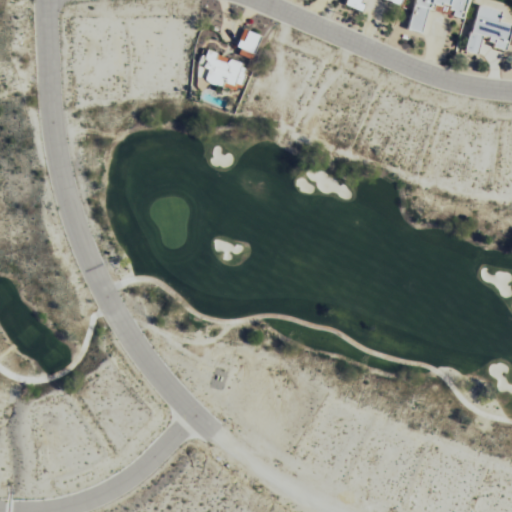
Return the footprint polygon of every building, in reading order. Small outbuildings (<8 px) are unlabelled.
[(401,0),(346,0),(344,5),(358,10),(361,0),(386,0),(400,5),(401,0)] [(402,30),(410,0),(466,0),(463,16),(424,7),(417,33),(402,30)] [(474,2),(460,52),(475,57),(480,41),(502,49),(510,21),(493,17),(497,7),(474,2)] [(241,28),(232,49),(252,56),(261,33),(241,28)] [(199,79),(210,51),(242,64),(231,89),(199,79)]
